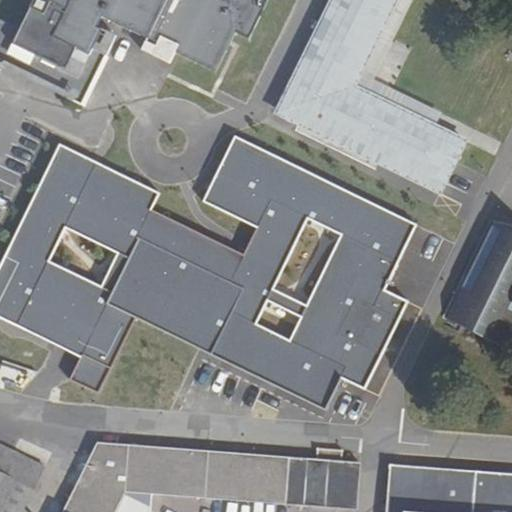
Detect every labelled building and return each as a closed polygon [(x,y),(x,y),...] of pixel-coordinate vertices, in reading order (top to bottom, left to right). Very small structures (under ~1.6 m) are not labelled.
[(15,0),(15,1),(31,8),(21,29),(0,19),(0,65),(2,67),(5,63),(25,73),(23,77),(83,106),(116,37),(97,27),(103,17),(158,44),(154,53),(170,61),(174,52),(216,73),(235,33),(249,39),(263,12),(254,7),(253,0),(15,0)] [(332,0),(276,114),(440,192),(464,142),(352,88),(395,0),(332,0)] [(2,67),(23,77),(25,73),(5,63),(2,67)] [(167,191),(58,146),(0,286),(0,319),(84,354),(74,379),(109,393),(137,325),(342,409),(352,383),(377,393),(414,302),(395,294),(426,220),(230,140),(203,204),(264,229),(254,254),(158,215),(167,191)] [(499,343),(511,316),(511,238),(493,229),(449,318),(499,343)] [(63,511),(115,511),(124,494),(357,511),(360,464),(96,444),(63,511)] [(0,504),(23,458),(0,446),(0,504)] [(0,511),(22,511),(44,469),(23,458),(0,504),(0,511)] [(511,511),(511,474),(389,466),(385,511),(511,511)]
